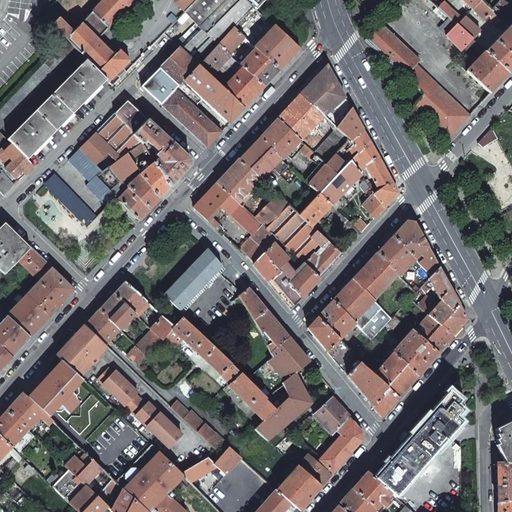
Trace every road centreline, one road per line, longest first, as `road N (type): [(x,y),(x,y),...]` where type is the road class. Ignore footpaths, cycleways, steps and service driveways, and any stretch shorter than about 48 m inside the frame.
road 1 (residential): [(292,327),(403,202),(424,189)]
road 2 (tertiary): [(337,30),(212,167)]
road 3 (secondary): [(424,189),(337,30)]
road 4 (residential): [(4,211),(128,86)]
road 5 (residential): [(292,327),(180,202)]
road 6 (residential): [(381,437),(488,316)]
road 7 (secondary): [(488,316),(424,189)]
road 8 (residential): [(381,437),(292,327)]
road 9 (tertiary): [(90,299),(0,398)]
road 10 (residential): [(424,189),(511,88)]
road 11 (tertiary): [(180,202),(90,299)]
road 12 (residential): [(4,211),(90,299)]
road 13 (residential): [(486,511),(487,420),(511,399)]
